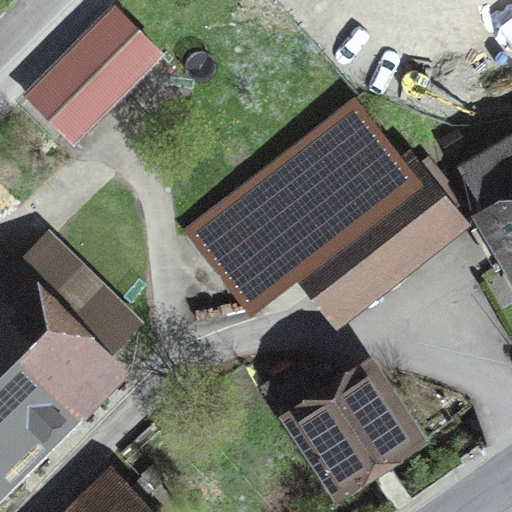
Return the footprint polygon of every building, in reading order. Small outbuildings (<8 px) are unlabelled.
[(160,53),(116,8),(28,97),(73,141),(160,53)] [(235,286),(397,160),(351,101),(189,227),(235,286)] [(511,139),(465,167),(511,247),(511,139)] [(397,160),(235,286),(253,310),(309,266),(342,308),(449,224),(442,216),(461,199),(429,159),(409,175),(397,160)] [(0,461),(107,356),(14,264),(0,278),(0,461)] [(407,438),(362,371),(299,412),(343,480),(407,438)] [(133,469),(155,491),(184,462),(162,440),(133,469)] [(138,511),(122,496),(106,511),(138,511)]
